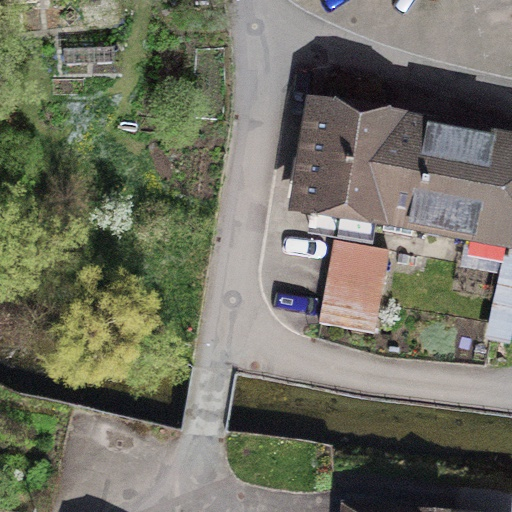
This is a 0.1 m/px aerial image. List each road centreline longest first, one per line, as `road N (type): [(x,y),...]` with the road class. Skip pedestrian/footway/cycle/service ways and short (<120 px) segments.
road 1 (residential): [(255,0),(268,43),(223,333)]
road 2 (residential): [(223,333),(286,358),(511,395)]
road 3 (residential): [(186,507),(266,500),(459,511)]
road 4 (residential): [(223,333),(209,440),(186,507)]
